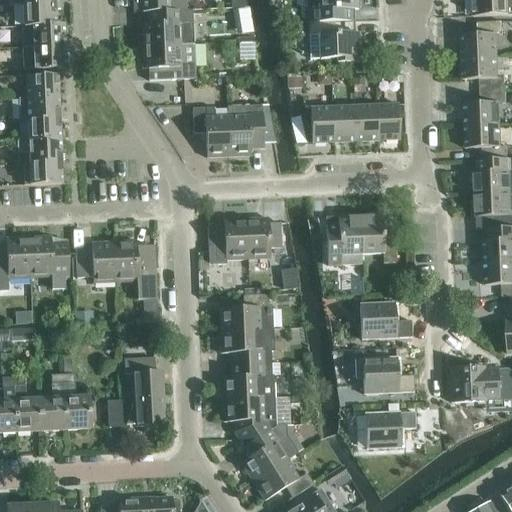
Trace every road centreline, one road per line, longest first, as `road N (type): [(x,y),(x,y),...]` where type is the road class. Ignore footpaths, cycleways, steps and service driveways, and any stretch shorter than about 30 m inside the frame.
road 1 (residential): [(199,470),(185,212)]
road 2 (residential): [(428,183),(184,193)]
road 3 (residential): [(438,394),(433,323),(447,223),(428,183)]
road 4 (residential): [(184,193),(104,65),(101,0)]
road 5 (residential): [(199,470),(0,479)]
road 6 (residential): [(0,219),(185,212)]
road 7 (residential): [(428,183),(420,25),(427,0)]
